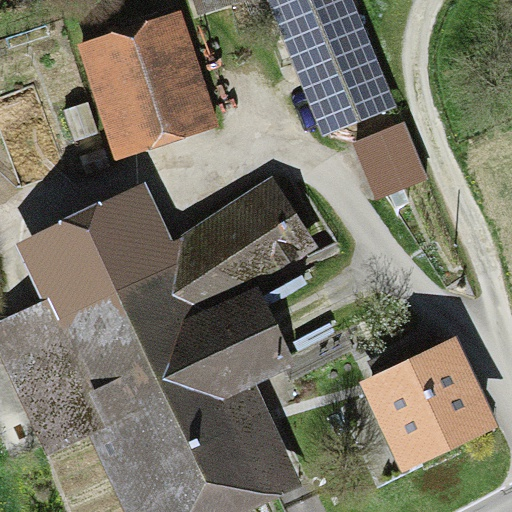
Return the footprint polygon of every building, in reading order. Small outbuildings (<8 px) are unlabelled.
[(198,0),(204,13),(233,0),(198,0)] [(260,20),(283,12),(330,130),(390,106),(347,0),(267,0),(254,5),(260,20)] [(120,153),(218,122),(183,12),(85,43),(120,153)] [(316,257),(273,191),(203,238),(231,296),(316,257)] [(203,238),(201,233),(150,256),(130,213),(43,252),(62,296),(0,324),(0,329),(51,440),(89,423),(129,511),(188,511),(271,474),(230,386),(288,360),(297,379),(361,345),(353,328),(378,315),(342,245),(316,257),(231,296),(203,238)] [(376,364),(387,387),(373,394),(403,458),(488,417),(458,353),(445,360),(434,337),(376,364)]
